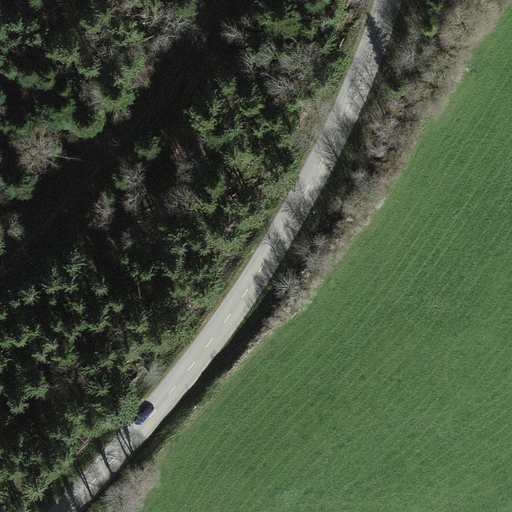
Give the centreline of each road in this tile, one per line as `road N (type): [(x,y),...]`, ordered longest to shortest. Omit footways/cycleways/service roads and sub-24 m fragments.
road 1 (tertiary): [(67,511),(255,285),(312,183),(387,0)]
road 2 (track): [(202,0),(106,151),(0,257)]
